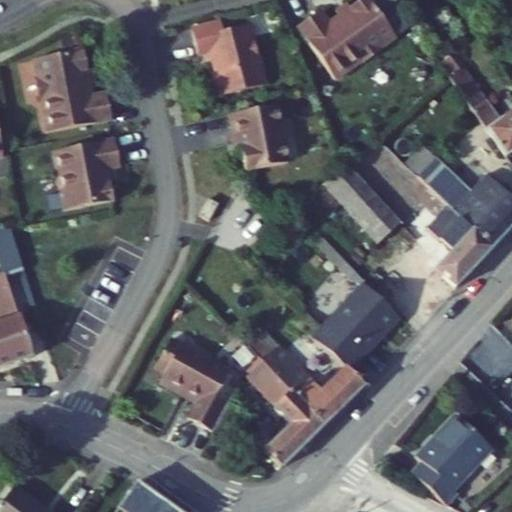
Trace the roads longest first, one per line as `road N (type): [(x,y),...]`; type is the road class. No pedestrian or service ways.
road 1 (residential): [(67,424),(153,264),(168,219),(141,38),(118,0)]
road 2 (tertiary): [(330,458),(511,266)]
road 3 (tertiary): [(67,424),(241,511)]
